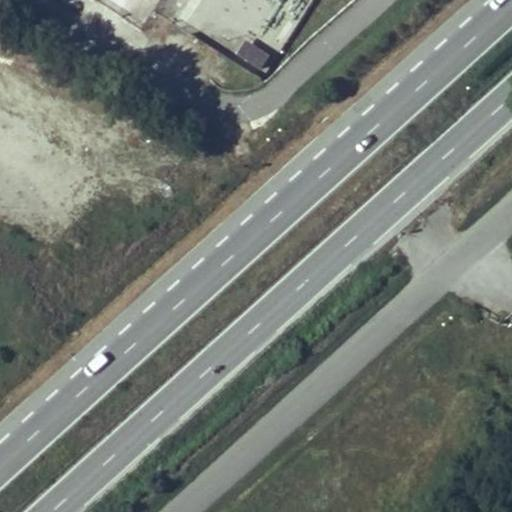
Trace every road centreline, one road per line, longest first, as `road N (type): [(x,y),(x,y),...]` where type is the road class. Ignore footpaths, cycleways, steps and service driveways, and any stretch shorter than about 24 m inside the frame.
road 1 (primary): [(511,3),(0,466)]
road 2 (primary): [(46,511),(511,86)]
road 3 (unclassified): [(176,511),(511,207)]
road 4 (unclassified): [(45,0),(208,103),(260,96),(367,0)]
